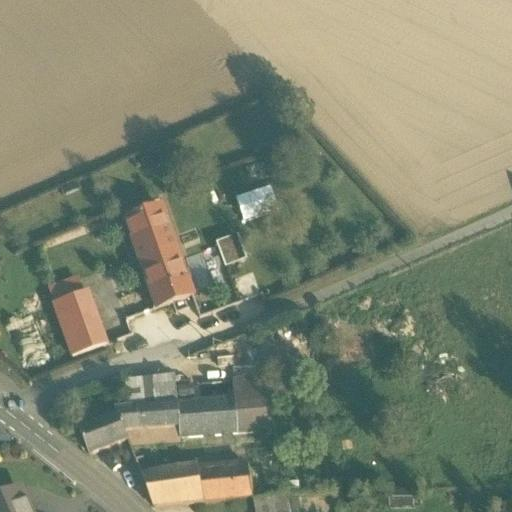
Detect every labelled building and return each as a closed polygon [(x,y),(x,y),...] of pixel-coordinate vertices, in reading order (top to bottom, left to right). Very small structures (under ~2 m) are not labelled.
[(162,210),(125,222),(134,252),(136,251),(157,311),(193,297),(162,210)] [(246,262),(238,239),(222,245),(230,267),(246,262)] [(48,290),(53,306),(85,295),(79,279),(48,290)] [(53,306),(72,359),(106,347),(87,294),(85,295),(53,306)] [(125,383),(128,410),(177,405),(174,377),(125,383)] [(233,386),(235,400),(237,436),(266,433),(261,384),(233,386)] [(118,417),(124,432),(179,429),(180,440),(237,436),(235,400),(184,404),(177,405),(128,410),(114,411),(116,417),(116,418),(118,417)] [(89,457),(90,457),(127,443),(127,442),(128,441),(124,432),(118,417),(116,418),(116,417),(78,432),(88,456),(89,457)] [(180,445),(180,440),(179,429),(124,432),(128,441),(127,442),(127,443),(129,448),(180,445)] [(107,464),(113,474),(122,468),(116,459),(112,457),(108,459),(107,464)] [(248,467),(198,473),(203,505),(251,500),(248,467)] [(153,510),(203,505),(198,473),(197,468),(177,469),(141,478),(153,510)] [(276,495),(298,493),(297,482),(275,483),(276,495)] [(381,509),(413,509),(414,493),(381,493),(381,509)] [(0,511),(29,511),(22,494),(0,503),(0,511)] [(256,499),(257,511),(308,511),(308,496),(256,499)]
